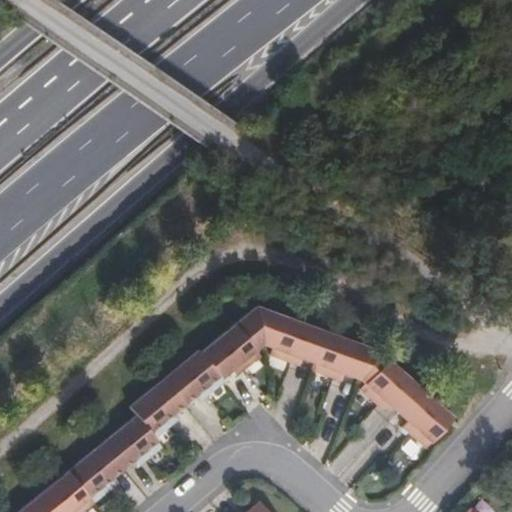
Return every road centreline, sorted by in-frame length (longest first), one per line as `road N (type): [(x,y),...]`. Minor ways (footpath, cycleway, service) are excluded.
road 1 (unclassified): [(27,0),(265,154),(511,339)]
road 2 (trunk): [(0,308),(358,0)]
road 3 (trunk): [(0,236),(281,0)]
road 4 (residential): [(343,511),(287,457),(220,456),(157,511)]
road 5 (trunk): [(160,0),(0,133)]
road 6 (residential): [(418,511),(511,397)]
